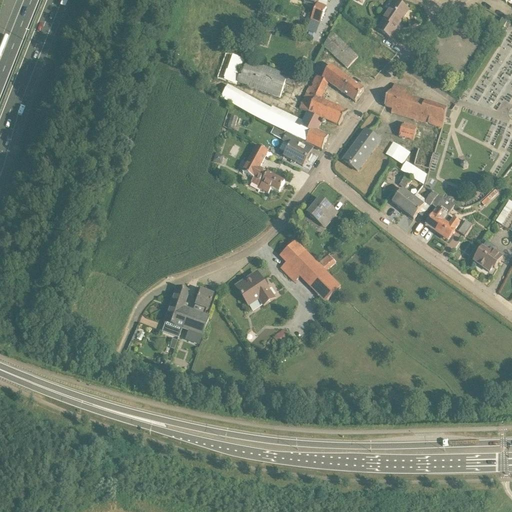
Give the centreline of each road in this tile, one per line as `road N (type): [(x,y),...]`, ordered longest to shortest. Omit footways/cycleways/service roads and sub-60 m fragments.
road 1 (primary): [(153,423),(290,456),(511,462)]
road 2 (primary): [(511,442),(323,444),(153,423)]
road 3 (residential): [(121,351),(143,302),(259,242),(320,169)]
road 4 (unclassified): [(511,317),(320,169)]
road 5 (residential): [(320,169),(364,105),(448,14)]
road 6 (primary): [(153,423),(0,369)]
road 7 (motorway): [(0,147),(58,0)]
